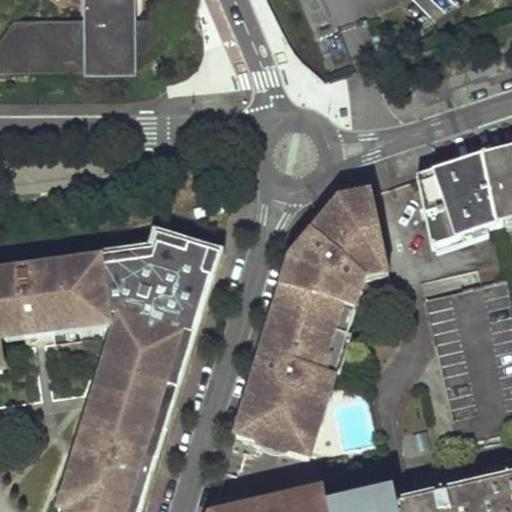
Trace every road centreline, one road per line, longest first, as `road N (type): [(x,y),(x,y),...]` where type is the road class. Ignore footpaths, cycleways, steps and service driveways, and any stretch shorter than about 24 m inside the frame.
road 1 (residential): [(294,153),(181,511)]
road 2 (residential): [(294,153),(204,131),(0,130)]
road 3 (residential): [(511,101),(366,146),(294,153)]
road 4 (residential): [(294,153),(234,0)]
